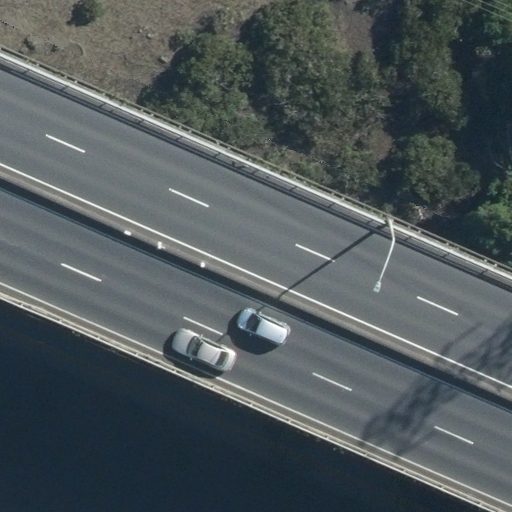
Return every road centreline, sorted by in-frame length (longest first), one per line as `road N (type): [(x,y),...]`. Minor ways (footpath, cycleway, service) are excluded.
road 1 (primary): [(0,110),(511,334)]
road 2 (primary): [(511,457),(0,234)]
